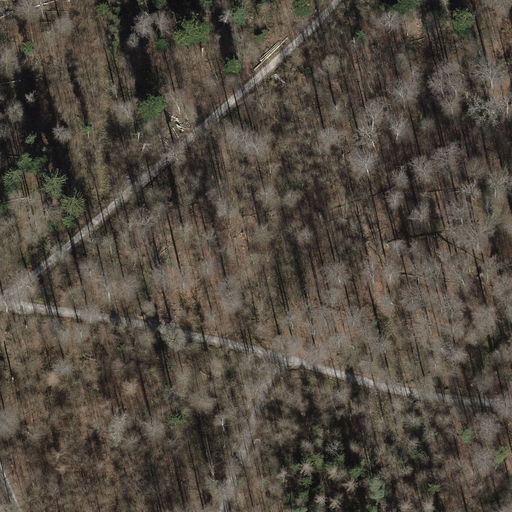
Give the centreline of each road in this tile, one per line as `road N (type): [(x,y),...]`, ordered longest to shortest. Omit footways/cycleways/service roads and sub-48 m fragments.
road 1 (track): [(0,304),(185,333),(421,395),(511,403)]
road 2 (track): [(0,295),(116,204),(338,0)]
road 3 (track): [(222,511),(277,356)]
